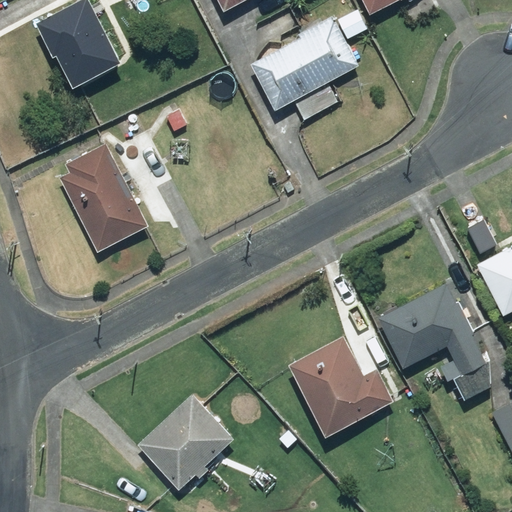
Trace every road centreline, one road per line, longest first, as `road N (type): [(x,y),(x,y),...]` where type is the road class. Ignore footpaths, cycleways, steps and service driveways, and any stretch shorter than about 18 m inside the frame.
road 1 (residential): [(511,90),(503,111),(463,141),(15,373)]
road 2 (residential): [(15,373),(8,511)]
